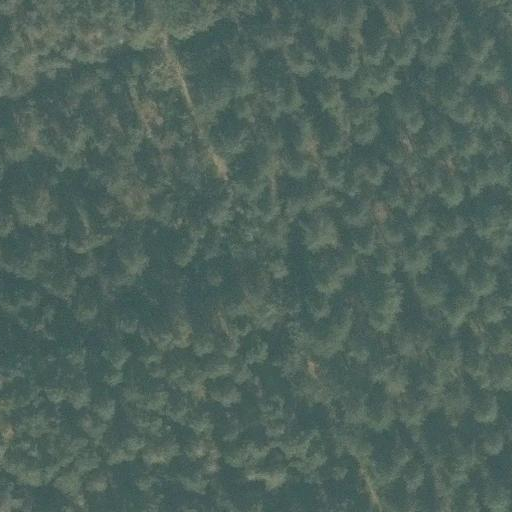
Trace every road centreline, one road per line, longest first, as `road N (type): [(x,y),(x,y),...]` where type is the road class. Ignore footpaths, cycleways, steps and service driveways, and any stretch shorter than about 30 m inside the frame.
road 1 (track): [(163,35),(385,511)]
road 2 (track): [(0,106),(251,0)]
